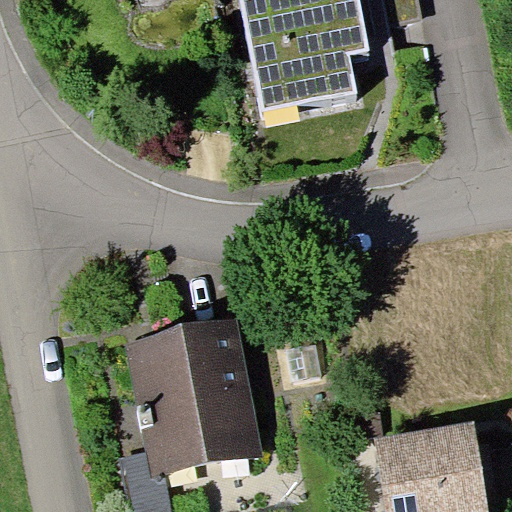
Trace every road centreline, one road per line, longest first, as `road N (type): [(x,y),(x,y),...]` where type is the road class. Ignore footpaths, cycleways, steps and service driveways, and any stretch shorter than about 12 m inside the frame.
road 1 (residential): [(0,102),(14,132),(84,183),(127,211),(172,223),(328,222),(484,186)]
road 2 (residential): [(449,0),(484,186)]
